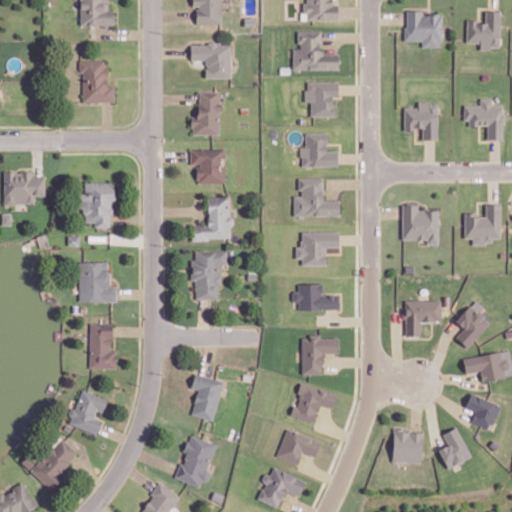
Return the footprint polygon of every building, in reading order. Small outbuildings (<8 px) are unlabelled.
[(80,0),(81,23),(115,23),(115,14),(112,14),(112,9),(109,9),(108,0),(80,0)] [(194,0),(194,4),(201,4),(201,9),(198,9),(198,21),(221,21),(221,14),(223,12),(222,7),(221,5),(221,0),(194,0)] [(307,0),(307,2),(304,2),(304,11),(308,11),(308,17),(339,17),(339,3),(332,3),(332,0),(307,0)] [(405,9),(405,26),(403,26),(403,30),(403,39),(421,39),(421,45),(436,45),(436,38),(440,38),(440,27),(440,13),(437,13),(437,12),(425,12),(425,14),(420,14),(420,9),(405,9)] [(500,12),(485,11),(484,21),(466,20),(465,42),(479,43),(479,48),(499,49),(500,12)] [(245,16),(245,24),(255,24),(255,16),(245,16)] [(298,29),(299,41),(302,41),(302,48),(294,48),(294,67),(339,66),(339,52),(324,52),(324,45),(321,45),(321,40),(322,40),(322,29),(298,29)] [(191,43),(192,59),(206,58),(207,62),(209,65),(209,67),(207,67),(207,76),(232,76),(232,43),(217,43),(215,41),(210,41),(208,42),(191,43)] [(80,60),(80,70),(84,70),(84,100),(115,99),(115,84),(108,84),(108,77),(105,77),(105,74),(109,74),(109,65),(104,65),(104,59),(80,60)] [(311,116),(334,116),(334,96),(338,96),(338,82),(306,81),(305,102),(311,102),(311,116)] [(200,91),(200,102),(199,102),(199,115),(193,115),(193,125),(195,125),(195,133),(220,133),(220,111),(222,111),(222,101),(219,101),(219,91),(200,91)] [(465,105),(464,125),(487,126),(487,139),(502,139),(503,105),(492,105),(492,99),(479,98),(479,105),(465,105)] [(404,108),(404,130),(422,129),(422,139),(437,139),(437,102),(417,102),(417,107),(404,108)] [(337,150),(327,150),(327,132),(305,132),(305,146),(300,146),(300,166),(337,166),(337,150)] [(192,148),(192,162),(201,162),(201,165),(198,165),(198,177),(200,177),(200,180),(226,180),(226,164),(221,164),(221,155),(225,155),(225,148),(192,148)] [(5,170),(5,203),(16,203),(16,201),(34,201),(34,193),(45,193),(45,175),(32,175),(32,170),(5,170)] [(299,176),(299,188),(303,188),(303,194),(295,195),(295,213),(340,213),(340,198),(324,199),(324,176),(299,176)] [(85,180),(85,191),(79,191),(80,206),(83,206),(83,211),(86,213),(86,221),(96,221),(96,225),(111,225),(111,213),(114,213),(113,202),(116,202),(116,179),(85,180)] [(208,195),(209,223),(193,224),(194,239),(209,239),(209,236),(232,236),(231,225),(234,223),(234,217),(231,215),(230,215),(229,194),(208,195)] [(400,203),(400,237),(403,237),(427,237),(427,241),(436,241),(436,223),(436,209),(416,209),(416,203),(400,203)] [(500,242),(500,203),(485,203),(485,214),(463,214),(464,238),(472,238),(472,242),(500,242)] [(3,212),(3,223),(10,223),(11,212),(3,212)] [(302,265),(326,265),(325,247),(339,247),(339,231),(301,232),(301,246),(295,246),(296,258),(301,258),(302,265)] [(68,234),(68,243),(79,243),(80,234),(68,234)] [(196,248),(195,259),(192,258),(191,278),(196,278),(196,287),(198,288),(198,296),(218,296),(219,283),(221,283),(222,262),(227,262),(227,249),(196,248)] [(80,260),(80,299),(116,299),(116,285),(108,285),(108,282),(110,282),(110,270),(107,270),(107,260),(80,260)] [(322,283),(298,283),(298,291),(292,291),(292,302),(298,302),(298,310),(339,309),(338,294),(322,295),(322,283)] [(405,336),(420,336),(419,321),(441,321),(440,300),(405,301),(405,336)] [(466,347),(489,323),(470,305),(454,321),(463,329),(455,337),(466,347)] [(90,321),(90,366),(116,366),(116,349),(109,349),(109,343),(112,343),(112,321),(90,321)] [(303,337),(303,370),(320,370),(320,365),(322,365),(322,363),(319,363),(319,361),(322,361),(322,353),(321,353),(321,350),(337,350),(337,336),(319,336),(319,334),(311,334),(311,337),(303,337)] [(462,358),(465,371),(480,368),(481,372),(479,372),(481,380),(503,375),(502,368),(506,367),(507,365),(506,359),(504,357),(500,358),(498,350),(462,358)] [(196,371),(192,385),(201,388),(193,412),(213,418),(224,380),(196,371)] [(292,415),(315,422),(320,404),(333,408),(337,393),(300,383),(292,415)] [(83,388),(75,407),(73,406),(71,407),(69,409),(70,413),(72,415),(70,421),(97,432),(102,419),(95,416),(96,412),(95,411),(96,407),(103,409),(107,398),(83,388)] [(470,422),(490,430),(500,406),(470,393),(464,406),(474,411),(470,422)] [(64,427),(69,431),(72,426),(67,423),(64,427)] [(392,427),(392,437),(390,458),(392,461),(396,461),(397,459),(420,460),(420,454),(421,431),(409,431),(409,429),(403,428),(403,430),(400,430),(400,427),(392,427)] [(446,469),(470,459),(457,427),(442,433),(447,444),(438,448),(446,469)] [(276,456),(298,464),(302,452),(314,457),(320,441),(286,429),(276,456)] [(193,434),(190,440),(188,439),(184,449),(188,451),(186,456),(188,457),(185,464),(181,462),(176,475),(200,485),(203,478),(204,479),(208,478),(210,476),(211,473),(210,471),(208,469),(206,468),(216,444),(193,434)] [(45,448),(48,451),(31,468),(51,488),(63,475),(60,472),(70,462),(68,459),(76,451),(63,438),(55,446),(51,442),(45,448)] [(23,460),(30,467),(35,462),(28,455),(23,460)] [(306,480),(275,465),(271,474),(268,472),(265,473),(263,477),(264,480),(268,482),(265,489),(263,488),(259,496),(278,505),(282,496),(283,497),(288,488),(300,493),(306,480)] [(0,511),(19,511),(21,511),(25,511),(38,503),(22,480),(13,486),(14,488),(6,494),(4,492),(1,491),(0,491),(0,511)] [(160,480),(151,492),(154,495),(143,510),(145,511),(166,511),(172,505),(175,505),(177,501),(176,499),(179,494),(160,480)]
